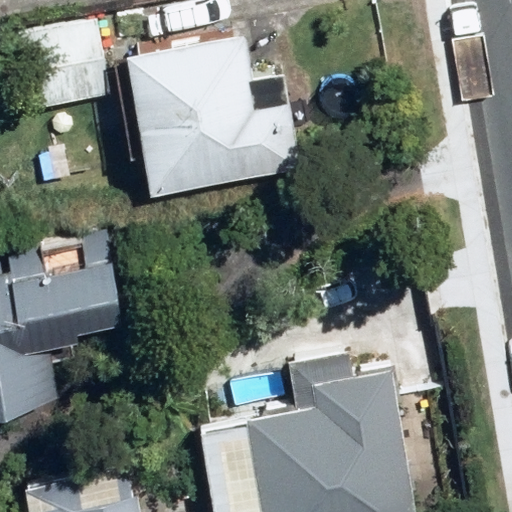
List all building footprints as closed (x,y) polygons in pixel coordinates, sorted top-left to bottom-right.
[(24,24),(36,99),(116,85),(104,11),(24,24)] [(159,142),(165,178),(313,151),(295,56),(266,61),(258,18),(140,40),(147,75),(128,79),(141,145),(159,142)] [(0,396),(66,383),(57,331),(89,324),(88,315),(135,307),(123,245),(54,259),(53,251),(0,261),(0,396)] [(213,416),(226,511),(424,511),(403,356),(358,362),(356,342),(299,350),(306,404),(213,416)] [(147,511),(144,491),(137,492),(132,457),(32,472),(37,507),(12,511),(147,511)]
